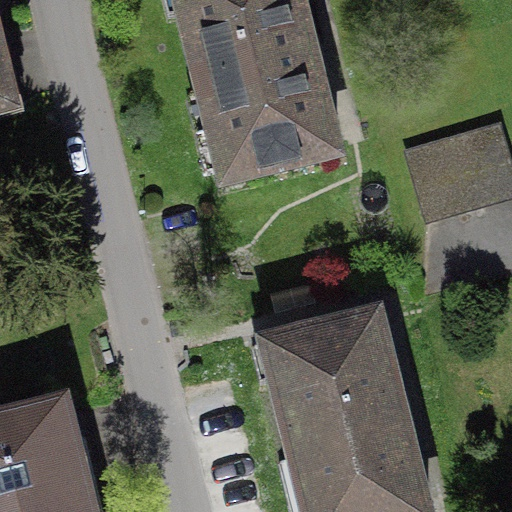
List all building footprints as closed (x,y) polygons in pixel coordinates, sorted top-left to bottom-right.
[(296,0),(177,0),(224,185),(336,157),(296,0)] [(0,111),(10,109),(0,68),(0,111)] [(511,176),(498,128),(408,154),(425,216),(511,191),(511,176)] [(424,511),(376,319),(265,346),(305,511),(424,511)] [(0,420),(0,511),(89,511),(63,405),(0,420)]
